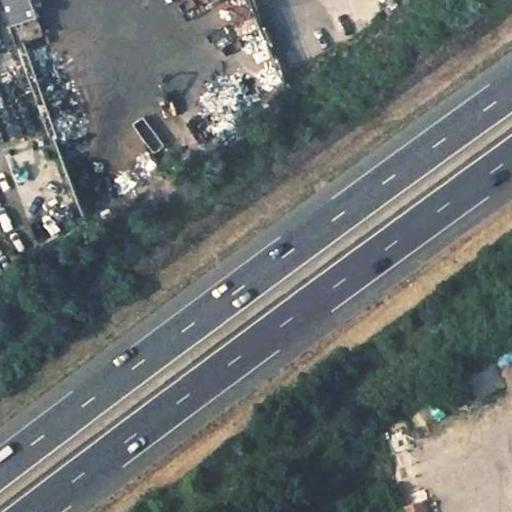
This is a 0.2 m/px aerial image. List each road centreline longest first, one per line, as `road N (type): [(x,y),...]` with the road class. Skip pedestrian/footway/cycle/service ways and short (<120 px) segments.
road 1 (motorway): [(511,91),(0,468)]
road 2 (motorway): [(33,511),(511,157)]
